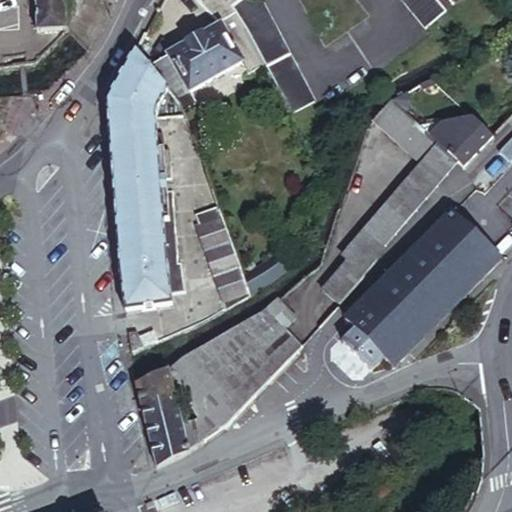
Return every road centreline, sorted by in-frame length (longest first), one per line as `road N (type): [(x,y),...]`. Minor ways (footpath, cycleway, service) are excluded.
road 1 (residential): [(112,492),(62,121)]
road 2 (residential): [(316,413),(315,341),(511,131)]
road 3 (residential): [(112,492),(150,488),(316,413)]
road 4 (residential): [(316,413),(461,364),(499,363)]
road 5 (residential): [(129,0),(91,84),(62,121)]
